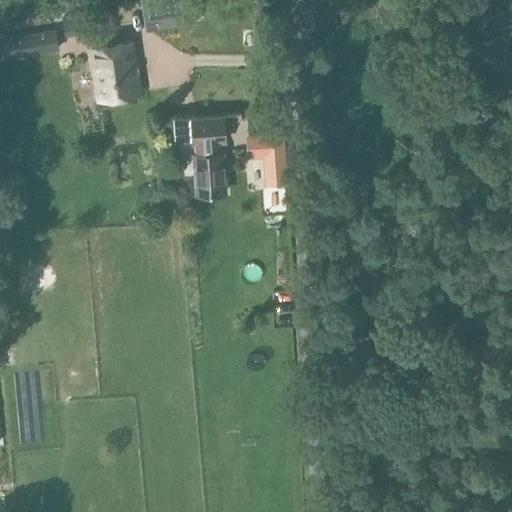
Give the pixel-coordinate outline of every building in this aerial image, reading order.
[(144,0),(150,30),(197,22),(193,0),(144,0)] [(103,11),(63,17),(66,34),(86,30),(82,30),(79,15),(103,11)] [(54,22),(0,34),(0,36),(5,61),(61,48),(54,22)] [(99,97),(139,91),(131,44),(91,51),(99,97)] [(92,67),(71,68),(72,92),(93,92),(92,67)] [(220,152),(220,141),(225,140),(224,117),(192,119),(197,194),(225,192),(222,152),(220,152)] [(281,135),(248,138),(250,154),(267,154),(268,169),(284,168),(281,135)]
